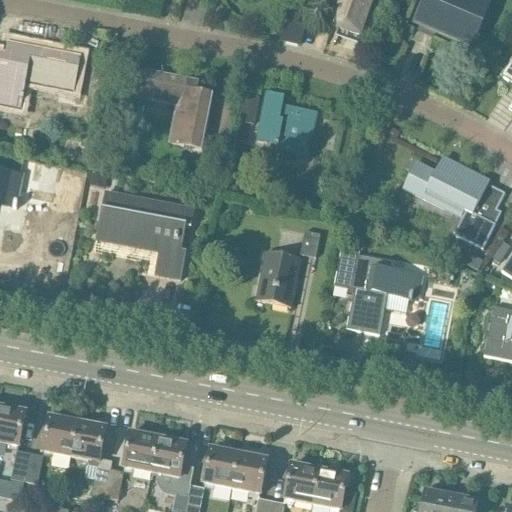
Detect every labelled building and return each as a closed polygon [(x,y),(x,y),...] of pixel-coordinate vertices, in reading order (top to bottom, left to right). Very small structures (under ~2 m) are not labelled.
[(303,2),(296,0),(289,0),(280,41),(299,46),(304,27),(297,25),(303,2)] [(360,38),(372,0),(326,0),(326,1),(336,5),(331,21),(341,24),(339,31),(360,38)] [(442,0),(427,0),(416,25),(471,48),(491,0),(459,0),(457,6),(442,0)] [(0,57),(0,108),(20,112),(25,86),(60,93),(73,95),(73,93),(79,60),(16,47),(13,60),(5,58),(0,57)] [(511,60),(500,78),(511,86),(511,60)] [(143,73),(137,102),(175,109),(168,147),(202,154),(213,95),(197,92),(198,84),(143,73)] [(265,96),(256,144),(277,148),(276,153),(308,160),(317,115),(283,109),(284,100),(265,96)] [(242,98),(237,125),(254,128),(259,101),(242,98)] [(435,175),(416,165),(403,191),(443,212),(446,205),(466,215),(454,239),(481,252),(493,229),(489,227),(504,196),(466,177),(468,174),(443,161),(435,175)] [(0,207),(23,212),(28,187),(22,186),(24,177),(0,172),(0,207)] [(91,176),(88,188),(105,191),(107,179),(91,176)] [(180,283),(185,254),(182,254),(186,231),(191,231),(195,212),(106,195),(97,240),(160,252),(155,279),(180,283)] [(345,232),(334,290),(348,292),(354,294),(353,297),(346,332),(379,339),(384,313),(405,317),(408,303),(412,304),(417,278),(390,273),(391,266),(357,259),(358,254),(362,254),(365,236),(345,232)] [(304,235),(300,258),(316,261),(320,238),(304,235)] [(503,246),(497,256),(503,260),(509,250),(503,246)] [(300,262),(266,255),(256,303),(248,302),(248,303),(290,311),(300,262)] [(470,258),(465,267),(477,274),(482,265),(470,258)] [(511,258),(501,275),(511,282),(511,258)] [(511,313),(493,310),(483,359),(511,365),(511,313)] [(404,355),(401,368),(415,371),(417,357),(404,355)] [(0,410),(0,448),(18,452),(25,415),(0,410)] [(71,462),(78,425),(50,420),(42,457),(71,462)] [(112,464),(100,462),(106,430),(78,425),(71,462),(88,466),(87,471),(97,473),(91,499),(104,501),(110,473),(112,464)] [(151,478),(158,441),(130,436),(123,473),(151,478)] [(158,441),(151,478),(160,480),(159,484),(159,488),(164,495),(168,497),(172,498),(175,499),(172,511),(186,511),(191,489),(190,488),(194,471),(182,469),(183,461),(186,447),(158,441)] [(232,494),(239,457),(211,452),(204,488),(232,494)] [(24,485),(29,457),(16,454),(11,483),(24,485)] [(29,457),(24,485),(37,488),(43,460),(29,457)] [(239,457),(232,494),(259,499),(267,463),(239,457)] [(311,510),(319,473),(291,467),(284,504),(311,510)] [(110,473),(104,501),(118,504),(124,475),(110,473)] [(347,479),(319,473),(311,510),(322,511),(352,511),(356,496),(344,494),(347,479)] [(191,489),(186,511),(199,511),(204,491),(191,489)] [(447,511),(451,499),(425,494),(421,511),(447,511)] [(475,511),(477,504),(451,499),(447,511),(475,511)] [(269,511),(271,505),(258,502),(255,511),(269,511)]
